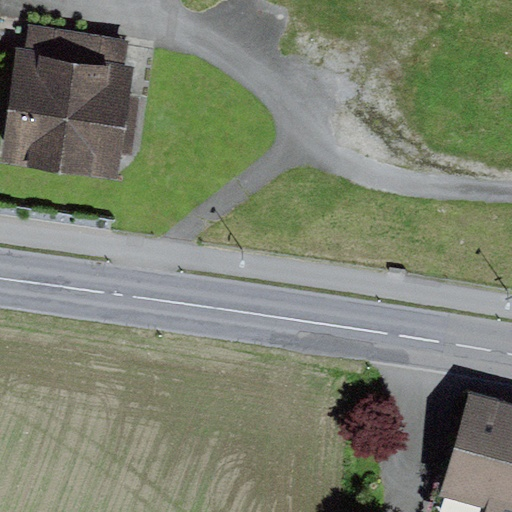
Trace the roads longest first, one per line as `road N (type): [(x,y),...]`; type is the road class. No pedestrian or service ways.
road 1 (primary): [(511,356),(0,278)]
road 2 (track): [(74,0),(217,34),(305,141),(380,181),(511,192)]
